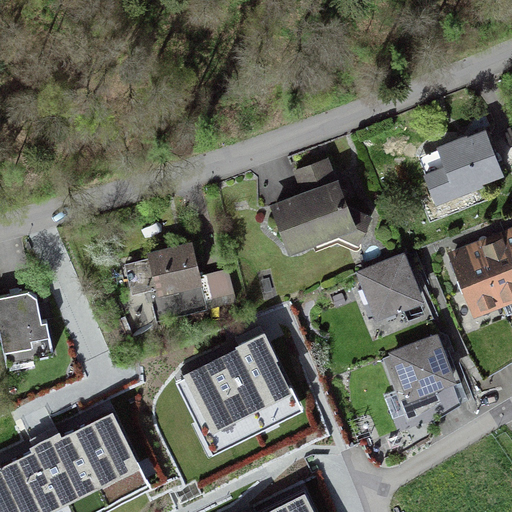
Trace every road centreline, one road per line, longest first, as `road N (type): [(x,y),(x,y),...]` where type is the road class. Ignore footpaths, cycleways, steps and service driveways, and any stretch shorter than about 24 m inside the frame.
road 1 (residential): [(0,227),(209,165),(511,53)]
road 2 (residential): [(511,407),(360,498)]
